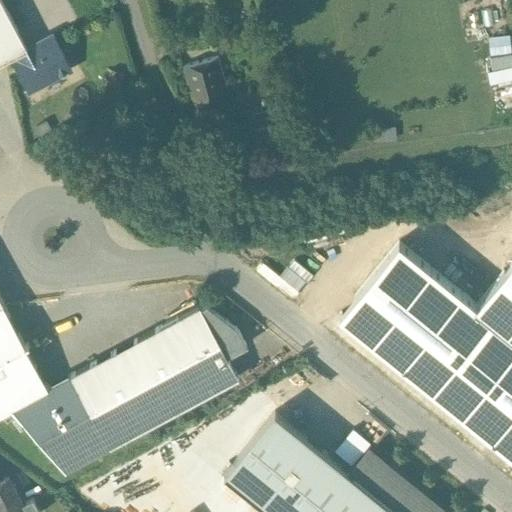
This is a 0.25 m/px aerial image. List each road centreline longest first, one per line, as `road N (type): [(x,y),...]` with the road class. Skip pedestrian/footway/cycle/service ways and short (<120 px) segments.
road 1 (residential): [(511,496),(227,262),(104,242)]
road 2 (residential): [(99,232),(80,208),(47,202),(22,223),(21,255),(42,275),(77,275),(104,242)]
road 3 (residential): [(131,0),(195,216)]
